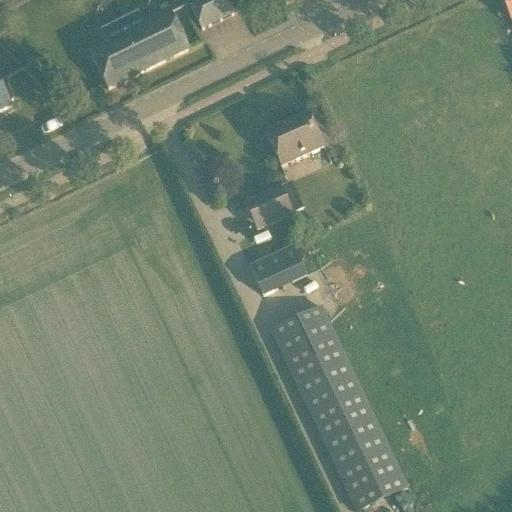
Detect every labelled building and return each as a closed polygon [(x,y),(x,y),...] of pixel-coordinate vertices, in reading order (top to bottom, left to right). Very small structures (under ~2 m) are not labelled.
[(200,0),(186,7),(199,33),(233,17),(225,0),(200,0)] [(511,0),(500,0),(499,0),(511,27),(511,0)] [(91,54),(100,73),(109,91),(189,52),(170,15),(91,54)] [(13,103),(5,89),(1,92),(0,89),(0,115),(11,109),(8,105),(13,103)] [(265,136),(273,155),(280,170),(324,150),(308,117),(265,136)] [(294,215),(304,211),(292,184),(282,188),(294,215)] [(241,205),(255,235),(291,218),(278,188),(241,205)] [(293,251),(251,271),(264,299),(306,279),(293,251)] [(267,334),(352,511),(363,511),(407,491),(320,309),(267,334)]
